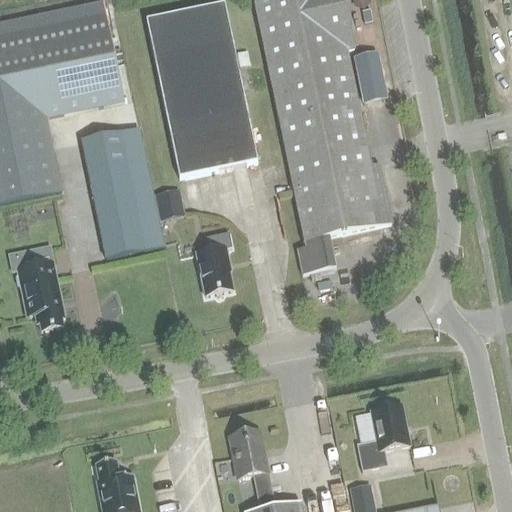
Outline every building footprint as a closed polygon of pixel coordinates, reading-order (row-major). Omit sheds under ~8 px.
[(253,0),(306,251),(297,253),(302,278),(335,271),(329,240),(390,227),(378,168),(370,170),(346,53),(354,52),(343,0),(253,0)] [(0,209),(62,196),(46,123),(125,106),(103,5),(0,27),(0,209)] [(224,8),(146,25),(179,183),(257,166),(224,8)] [(369,12),(362,14),(364,26),(372,24),(369,12)] [(247,55),(237,57),(239,70),(250,68),(247,55)] [(106,262),(145,254),(164,250),(139,132),(120,136),(81,144),(106,262)] [(155,198),(160,224),(184,219),(179,194),(155,198)] [(204,241),(207,255),(196,257),(205,300),(232,294),(224,253),(232,251),(229,236),(204,241)] [(42,334),(63,330),(62,322),(65,321),(53,266),(18,273),(18,277),(16,281),(18,288),(21,290),(27,319),(35,318),(37,327),(40,326),(42,334)] [(410,450),(402,408),(370,414),(376,444),(356,448),(362,475),(388,470),(385,455),(410,450)] [(229,442),(237,482),(267,476),(259,436),(229,442)] [(97,485),(101,511),(138,511),(132,478),(119,481),(115,464),(96,468),(99,485),(97,485)] [(435,479),(423,481),(428,507),(440,504),(435,479)] [(374,511),(370,489),(350,493),(353,511),(374,511)]
